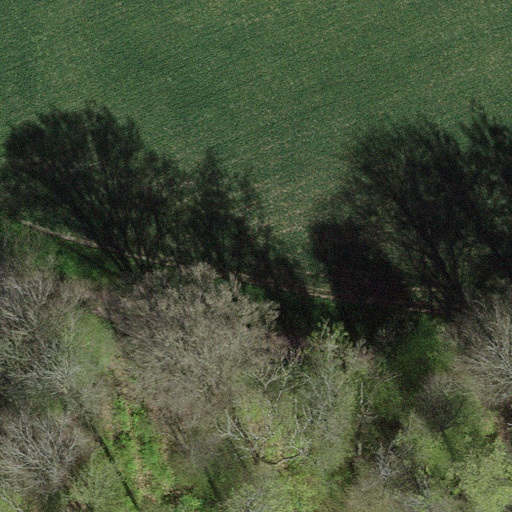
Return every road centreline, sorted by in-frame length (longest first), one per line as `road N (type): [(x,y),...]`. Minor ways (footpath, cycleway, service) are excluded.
road 1 (track): [(8,258),(297,336),(511,342)]
road 2 (track): [(0,497),(8,458),(8,258)]
